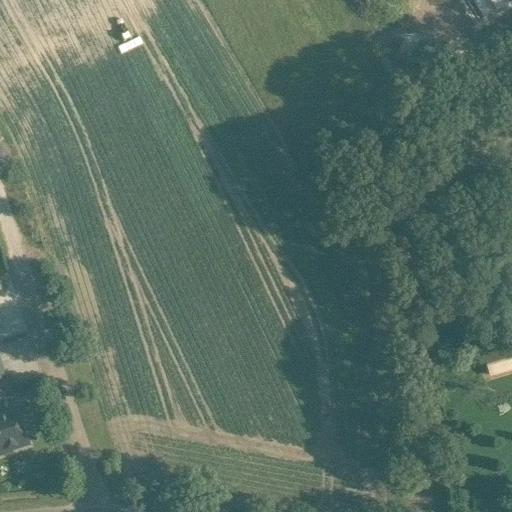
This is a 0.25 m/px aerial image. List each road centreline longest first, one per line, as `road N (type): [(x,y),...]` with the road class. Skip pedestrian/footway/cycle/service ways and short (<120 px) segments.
road 1 (residential): [(420,511),(426,413),(412,246),(439,187),(511,127)]
road 2 (track): [(111,511),(0,186)]
